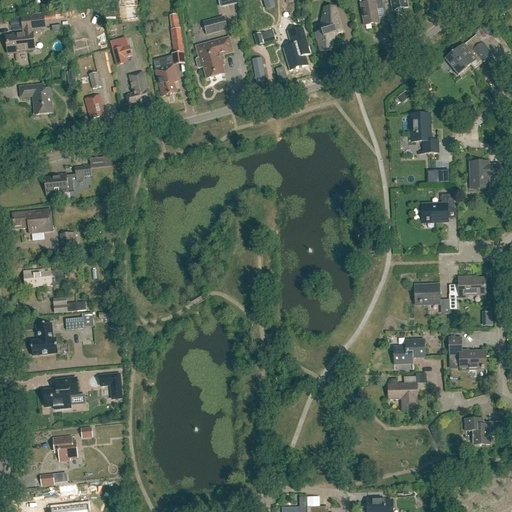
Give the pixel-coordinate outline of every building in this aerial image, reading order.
[(262,0),(266,9),(275,6),(273,0),(262,0)] [(359,0),(360,3),(361,3),(362,5),(360,5),(364,27),(380,24),(376,6),(383,4),(382,0),(359,0)] [(390,0),(391,3),(393,3),(394,11),(408,8),(406,0),(390,0)] [(88,4),(91,15),(100,12),(98,2),(88,4)] [(321,52),(331,51),(333,41),(331,40),(332,36),(343,33),(335,8),(325,9),(319,33),(315,35),(321,52)] [(69,18),(68,11),(56,13),(57,20),(69,18)] [(174,55),(184,53),(179,15),(170,16),(172,30),(171,30),(174,55)] [(35,51),(32,30),(45,29),(43,16),(22,19),(24,31),(24,34),(13,35),(13,37),(7,38),(8,47),(9,55),(18,54),(18,52),(26,51),(26,52),(35,51)] [(206,36),(227,30),(224,17),(203,22),(206,36)] [(201,34),(201,20),(191,20),(191,34),(201,34)] [(93,47),(107,45),(104,25),(90,27),(93,47)] [(290,71),(308,66),(305,56),(310,55),(303,29),(288,33),(292,47),(284,49),(290,71)] [(257,46),(276,41),(272,30),(254,36),(257,46)] [(482,44),(476,37),(459,50),(458,49),(445,60),(458,76),(467,69),(466,68),(470,66),(474,70),(487,59),(489,57),(486,53),(488,52),(486,49),(487,49),(482,43),(482,44)] [(224,75),(222,66),(223,64),(223,62),(225,61),(223,56),(233,53),(229,38),(196,47),(199,59),(197,59),(196,61),(198,68),(199,69),(204,68),(207,80),(224,75)] [(76,61),(88,59),(85,45),(73,48),(76,61)] [(116,67),(127,64),(125,59),(132,57),(129,47),(123,49),(112,52),(116,67)] [(252,61),(255,78),(265,77),(262,59),(252,61)] [(162,98),(177,93),(174,83),(178,82),(174,66),(155,72),(162,98)] [(276,71),(279,81),(287,79),(284,69),(276,71)] [(68,84),(76,84),(75,71),(67,72),(68,84)] [(92,90),(102,88),(98,73),(88,75),(92,90)] [(147,91),(146,88),(147,87),(143,73),(129,77),(134,95),(126,97),(129,105),(138,103),(138,104),(151,101),(148,91),(147,91)] [(44,91),(43,85),(20,88),(21,99),(33,98),(33,101),(35,101),(36,116),(53,115),(50,90),(44,91)] [(403,93),(397,98),(402,105),(408,99),(403,93)] [(90,120),(103,117),(102,114),(104,113),(100,96),(85,100),(90,120)] [(430,142),(429,115),(413,116),(413,123),(411,123),(412,143),(424,142),(424,154),(438,154),(437,142),(430,142)] [(488,166),(488,163),(469,164),(470,190),(489,190),(489,178),(501,178),(501,166),(488,166)] [(76,178),(77,181),(84,180),(84,178),(91,177),(90,166),(82,166),(82,168),(75,169),(76,176),(76,178)] [(437,184),(436,172),(428,172),(428,184),(437,184)] [(46,187),(45,187),(47,197),(55,197),(55,194),(67,193),(74,192),(73,179),(76,178),(76,176),(66,177),(66,174),(57,175),(57,178),(46,179),(46,187)] [(439,223),(439,221),(448,220),(447,210),(454,210),(453,195),(441,196),(442,205),(422,206),(422,221),(426,221),(426,222),(429,222),(429,221),(434,221),(434,224),(439,223)] [(53,232),(51,210),(15,214),(15,217),(13,217),(14,231),(29,229),(30,235),(53,232)] [(64,254),(78,252),(75,233),(62,235),(64,254)] [(51,272),(51,269),(40,270),(40,272),(35,273),(35,271),(24,272),(25,289),(51,286),(51,287),(66,285),(65,271),(51,272)] [(449,311),(450,311),(457,310),(456,297),(459,297),(459,299),(466,299),(466,296),(485,295),(485,280),(476,280),(476,278),(459,279),(459,286),(455,286),(455,293),(455,295),(449,296),(449,301),(449,311)] [(423,288),(423,286),(413,286),(414,294),(416,294),(416,304),(418,304),(421,304),(432,303),(432,305),(440,305),(439,288),(423,288)] [(51,308),(64,307),(64,299),(51,300),(51,308)] [(68,314),(77,313),(87,312),(86,303),(77,304),(67,305),(68,314)] [(67,331),(84,329),(84,328),(94,327),(93,313),(82,315),(83,319),(66,320),(67,331)] [(31,343),(33,357),(58,354),(56,340),(53,340),(51,325),(37,326),(38,338),(39,338),(40,342),(31,343)] [(462,351),(462,338),(449,339),(449,356),(459,356),(460,370),(469,369),(469,371),(477,371),(477,369),(486,369),(486,351),(476,352),(476,353),(469,353),(469,351),(462,351)] [(425,359),(424,340),(417,340),(417,341),(405,341),(405,347),(393,348),(394,365),(413,365),(412,359),(418,359),(425,359)] [(122,399),(120,375),(100,377),(101,387),(111,386),(112,400),(122,399)] [(388,385),(388,401),(405,400),(405,412),(416,411),(416,393),(417,393),(416,378),(404,378),(404,385),(398,385),(398,380),(391,380),(391,385),(388,385)] [(44,392),(46,408),(54,408),(54,410),(71,409),(70,396),(78,395),(77,379),(55,381),(56,390),(44,392)] [(483,425),(483,419),(465,420),(465,432),(473,432),(473,436),(472,436),(472,439),(473,439),(473,446),(490,446),(490,437),(502,437),(502,424),(483,425)] [(82,438),(92,437),(91,429),(81,430),(82,438)] [(72,442),(71,437),(53,439),(55,454),(59,454),(60,463),(70,461),(70,459),(77,458),(75,441),(72,442)] [(42,487),(54,485),(53,476),(41,477),(42,487)] [(91,490),(79,491),(80,500),(92,499),(91,490)] [(307,499),(308,509),(307,509),(307,511),(327,511),(328,508),(320,509),(319,498),(307,499)] [(393,511),(393,502),(384,502),(384,500),(367,501),(367,511),(393,511)]
